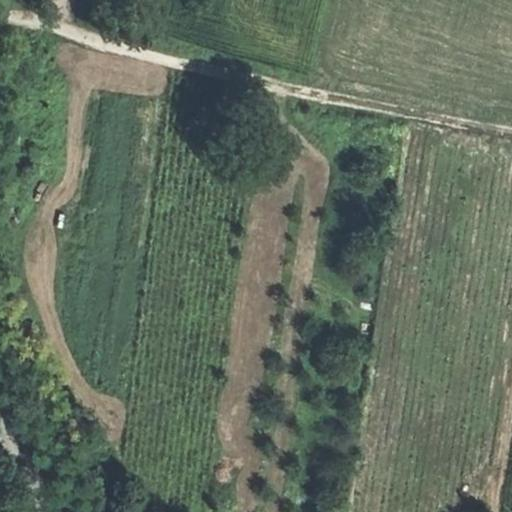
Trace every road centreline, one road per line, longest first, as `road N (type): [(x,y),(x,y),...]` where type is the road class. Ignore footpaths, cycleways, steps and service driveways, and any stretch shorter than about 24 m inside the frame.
road 1 (track): [(511,136),(288,93),(0,5)]
road 2 (tertiary): [(76,511),(0,310)]
